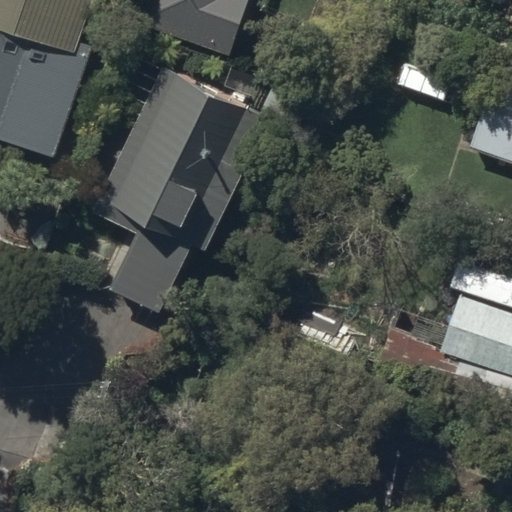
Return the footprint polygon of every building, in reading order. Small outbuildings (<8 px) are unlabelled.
[(0,0),(0,127),(54,146),(92,38),(77,33),(87,0),(0,0)] [(142,0),(137,14),(231,45),(246,0),(142,0)] [(269,106),(164,57),(94,204),(139,225),(113,279),(161,301),(194,231),(207,237),(269,106)] [(511,155),(511,65),(497,60),(469,141),(511,155)] [(379,354),(511,393),(511,391),(511,299),(457,281),(447,313),(396,298),(379,354)]
